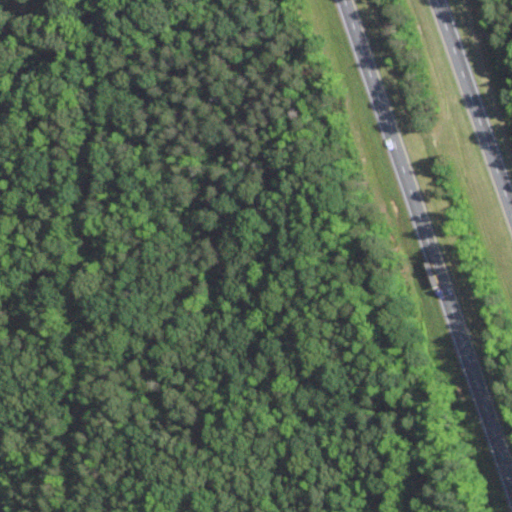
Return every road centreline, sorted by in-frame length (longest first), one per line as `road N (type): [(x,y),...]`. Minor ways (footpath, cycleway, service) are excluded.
road 1 (motorway): [(342,0),(511,488)]
road 2 (motorway): [(511,215),(434,0)]
